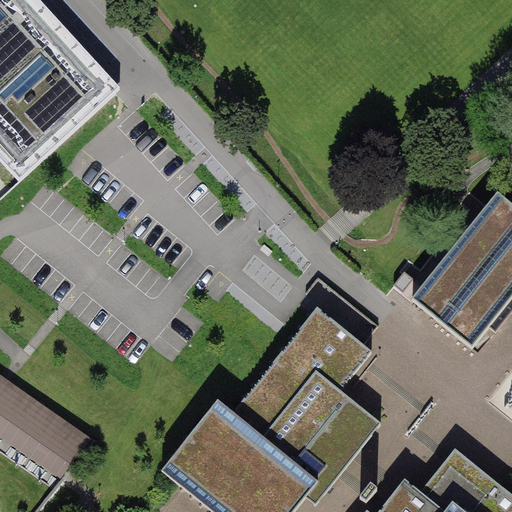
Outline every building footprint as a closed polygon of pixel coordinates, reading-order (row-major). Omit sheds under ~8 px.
[(0,0),(0,161),(20,183),(121,92),(36,0),(0,0)] [(511,207),(498,197),(415,300),(474,348),(490,328),(496,332),(511,311),(511,207)] [(371,355),(318,312),(235,416),(218,402),(161,474),(209,511),(296,511),(307,499),(317,507),(381,427),(358,409),(340,394),(371,355)] [(0,382),(0,424),(67,471),(89,444),(0,382)] [(511,511),(511,496),(456,452),(436,477),(421,495),(405,483),(382,511),(511,511)]
